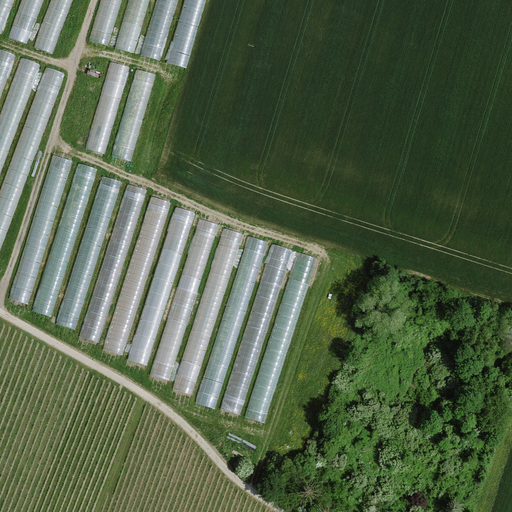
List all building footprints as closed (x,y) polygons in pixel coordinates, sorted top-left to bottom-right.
[(0,0),(0,32),(2,34),(14,0),(0,0)] [(22,0),(9,37),(27,44),(43,0),(22,0)] [(52,0),(34,46),(53,53),(72,0),(52,0)] [(100,0),(89,40),(108,46),(122,0),(100,0)] [(127,0),(113,47),(134,53),(149,0),(127,0)] [(157,0),(140,54),(159,61),(177,0),(157,0)] [(185,0),(168,62),(186,68),(206,0),(185,0)] [(0,49),(0,99),(16,55),(0,49)] [(22,58),(0,116),(0,173),(40,65),(22,58)] [(132,68),(111,61),(85,149),(105,154),(132,68)] [(0,251),(65,74),(47,67),(0,192),(0,251)] [(137,69),(112,156),(131,162),(156,75),(137,69)] [(54,154),(11,298),(28,304),(72,159),(54,154)] [(77,162),(33,310),(50,316),(98,169),(77,162)] [(122,182),(102,176),(56,324),(74,330),(122,182)] [(128,184),(80,336),(98,343),(147,190),(128,184)] [(152,196),(103,348),(123,355),(170,203),(152,196)] [(176,207),(128,359),(147,366),(195,213),(176,207)] [(151,374),(169,379),(219,225),(200,219),(151,374)] [(224,228),(173,388),(191,395),(242,234),(224,228)] [(249,237),(195,402),(214,409),(268,243),(249,237)] [(273,244),(221,409),(241,415),(292,251),(273,244)] [(299,252),(245,416),(265,423),(316,258),(299,252)]
